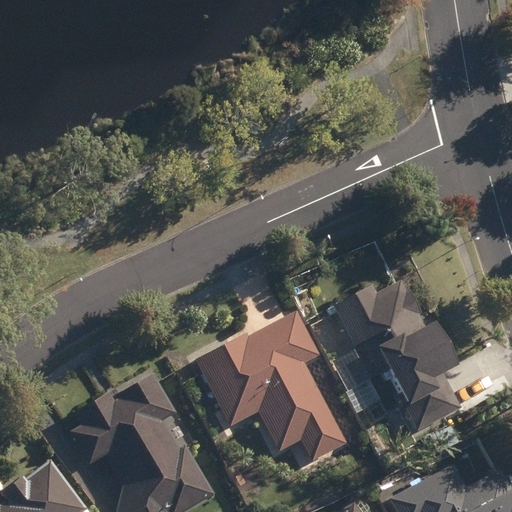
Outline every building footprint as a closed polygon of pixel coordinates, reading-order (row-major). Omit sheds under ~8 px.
[(399,398),(419,434),(463,410),(446,377),(462,368),(439,325),(428,331),(421,318),(424,316),(411,292),(408,294),(402,283),(378,296),(374,289),(334,310),(355,349),(364,344),(382,378),(392,372),(404,395),(399,398)] [(228,424),(257,409),(278,448),(300,437),(311,459),(345,441),(303,361),(318,353),(298,314),(249,339),(248,337),(197,363),(228,424)] [(117,511),(189,511),(215,498),(186,448),(182,451),(165,423),(177,417),(154,377),(113,401),(110,396),(75,416),(81,428),(73,433),(92,466),(108,456),(125,486),(117,511)] [(378,401),(384,414),(399,406),(392,394),(378,401)] [(0,511),(86,511),(87,511),(50,462),(3,498),(5,500),(0,504),(0,511)] [(397,511),(511,511),(511,488),(503,472),(468,491),(454,467),(391,501),(397,511)]
